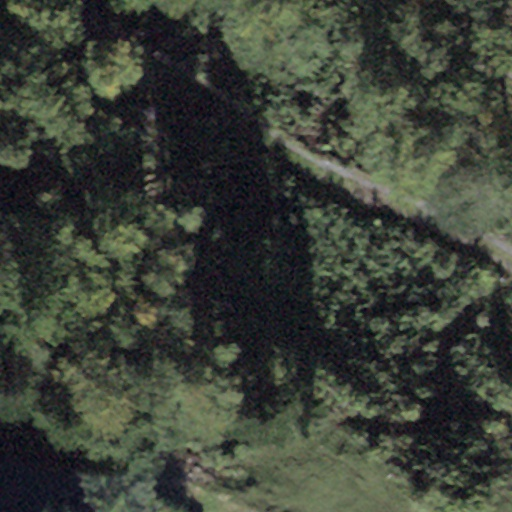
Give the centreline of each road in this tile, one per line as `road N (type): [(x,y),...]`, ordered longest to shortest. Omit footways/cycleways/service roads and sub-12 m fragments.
road 1 (track): [(58,0),(102,39),(154,61),(316,171),(389,196),(511,266)]
road 2 (track): [(205,511),(0,433)]
